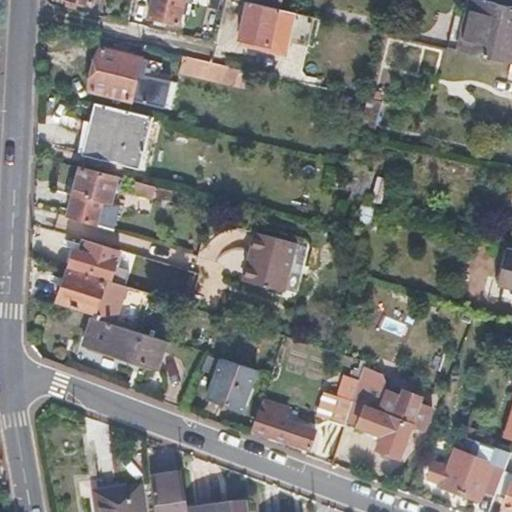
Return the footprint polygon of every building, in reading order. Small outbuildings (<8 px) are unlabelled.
[(183,0),(152,0),(149,16),(163,19),(178,23),(183,0)] [(311,0),(248,0),(248,2),(295,13),(307,16),(311,0)] [(511,6),(484,0),(473,0),(460,52),(511,64),(511,6)] [(295,13),(248,2),(240,38),(254,41),(268,45),(269,41),(287,45),(295,13)] [(162,61),(100,45),(95,67),(90,89),(165,107),(172,77),(159,74),(162,61)] [(210,62),(185,56),(182,71),(228,82),(232,67),(210,62)] [(152,116),(93,102),(87,129),(81,155),(139,169),(152,116)] [(123,177),(79,167),(73,191),(67,215),(104,227),(108,209),(114,211),(123,177)] [(136,181),(133,180),(130,190),(151,196),(154,185),(136,181)] [(295,241),(253,230),(247,254),(241,277),(283,287),(295,241)] [(83,251),(73,248),(70,257),(67,266),(110,279),(119,250),(87,240),(83,251)] [(126,289),(67,270),(62,285),(58,299),(95,312),(93,317),(135,331),(137,324),(117,318),(126,289)] [(135,331),(93,317),(85,342),(121,354),(157,367),(166,341),(135,331)] [(255,370),(220,358),(205,397),(223,404),(240,410),(255,370)] [(363,369),(351,401),(344,423),(356,427),(357,425),(381,434),(376,449),(387,453),(397,458),(410,425),(423,430),(431,409),(417,403),(418,401),(416,396),(407,392),(401,394),(400,396),(382,390),(385,383),(382,377),(363,369)] [(351,401),(337,396),(329,420),(343,425),(344,423),(351,401)] [(257,410),(258,411),(252,429),(281,438),(308,447),(314,430),(280,419),(284,407),(260,400),(257,410)] [(495,493),(503,474),(511,453),(475,442),(469,456),(455,450),(448,469),(433,463),(427,478),(441,484),(441,485),(460,493),(479,500),(480,498),(491,502),(495,493)] [(165,471),(149,473),(154,511),(186,511),(180,469),(165,471)] [(511,477),(503,474),(495,493),(506,497),(503,506),(511,510),(511,477)] [(139,511),(135,484),(90,490),(93,511),(139,511)]
